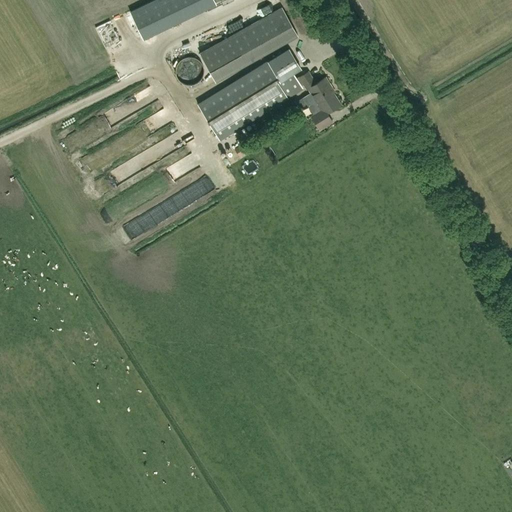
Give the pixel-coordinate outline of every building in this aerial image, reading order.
[(200,54),(216,82),(298,36),(282,8),(200,54)] [(309,71),(297,78),(294,73),(302,68),(290,48),(282,53),(199,104),(220,138),(301,89),(299,87),(305,84),(308,89),(309,88),(311,91),(303,96),(308,103),(315,99),(332,89),(330,86),(331,85),(326,77),(316,83),(309,71)] [(341,106),(339,101),(332,89),(315,99),(308,103),(314,115),(312,116),(312,117),(320,130),(333,123),(328,114),(341,106)] [(129,101),(120,103),(121,109),(131,107),(129,101)] [(163,127),(170,122),(164,113),(157,118),(163,127)] [(103,159),(152,138),(146,125),(97,147),(103,159)] [(245,144),(236,148),(239,155),(248,151),(245,144)]
